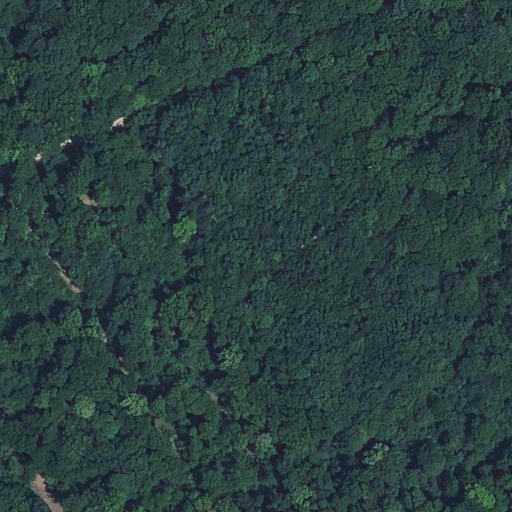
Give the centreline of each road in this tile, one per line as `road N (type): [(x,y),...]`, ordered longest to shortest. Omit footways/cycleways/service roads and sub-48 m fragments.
road 1 (track): [(412,0),(135,120)]
road 2 (track): [(135,120),(0,179)]
